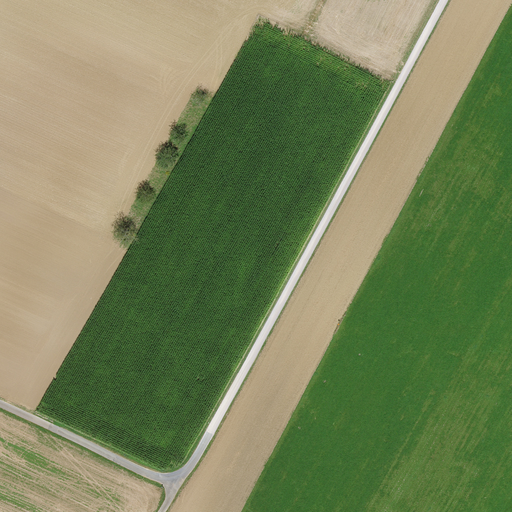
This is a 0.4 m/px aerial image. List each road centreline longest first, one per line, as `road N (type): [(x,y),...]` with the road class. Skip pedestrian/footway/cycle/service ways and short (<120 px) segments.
road 1 (track): [(442,0),(172,485)]
road 2 (track): [(172,485),(0,406)]
